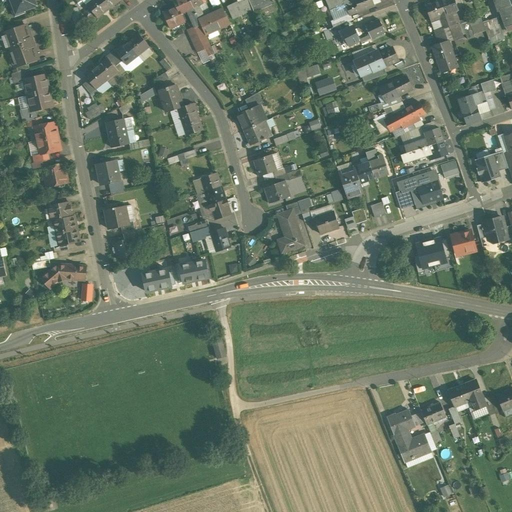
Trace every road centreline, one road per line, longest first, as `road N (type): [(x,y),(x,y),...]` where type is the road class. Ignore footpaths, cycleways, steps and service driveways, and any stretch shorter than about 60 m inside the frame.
road 1 (residential): [(114,317),(61,62)]
road 2 (tertiary): [(114,317),(300,281),(358,285)]
road 3 (residential): [(138,12),(216,107),(248,220)]
road 4 (tertiary): [(358,285),(511,314)]
road 5 (residential): [(358,285),(363,257),(393,233),(476,205)]
road 6 (residential): [(400,3),(454,135)]
road 7 (residential): [(368,385),(498,351)]
